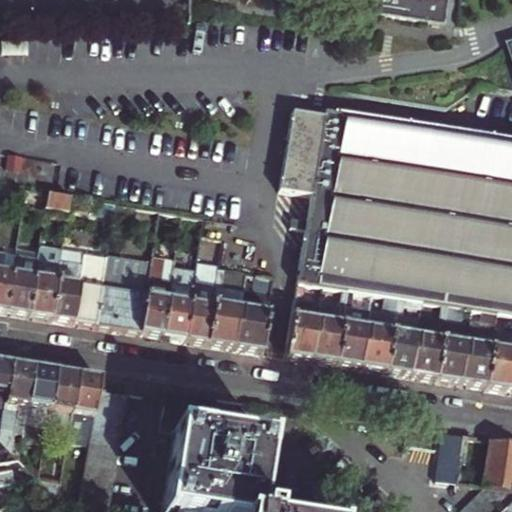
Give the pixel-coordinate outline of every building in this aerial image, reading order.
[(441,0),(289,0),(296,1),(295,0),(344,0),(343,9),(438,24),(441,0)] [(267,2),(261,6),(266,13),(272,8),(267,2)] [(511,61),(511,144),(324,114),(323,122),(290,117),(277,196),(310,202),(296,285),(298,285),(371,297),(395,301),(470,313),(495,318),(511,320),(511,381),(510,396),(511,396),(511,45),(507,47),(511,61)] [(44,213),(44,211),(46,196),(24,193),(22,209),(44,213)] [(46,196),(44,211),(68,214),(70,200),(46,196)] [(148,283),(139,338),(153,340),(161,341),(171,283),(156,281),(162,247),(153,246),(150,269),(148,283)] [(150,269),(38,251),(37,257),(44,259),(42,266),(59,268),(60,263),(82,267),(104,270),(103,277),(148,283),(150,269)] [(0,315),(5,316),(11,276),(14,257),(4,255),(0,254),(0,315)] [(175,343),(184,345),(196,269),(197,257),(190,256),(185,285),(171,283),(161,341),(175,343)] [(11,276),(5,316),(18,319),(27,320),(36,261),(14,257),(11,276)] [(36,261),(27,320),(41,322),(50,324),(59,268),(42,266),(44,259),(37,257),(36,261)] [(63,326),(72,327),(82,267),(60,263),(59,268),(50,324),(63,326)] [(82,267),(72,327),(85,329),(95,331),(103,277),(104,270),(82,267)] [(196,269),(184,345),(197,347),(206,348),(216,284),(218,272),(196,269)] [(108,333),(139,338),(148,283),(103,277),(95,331),(108,333)] [(240,314),(244,295),(221,291),(222,285),(216,284),(206,348),(222,351),(232,352),(235,332),(240,333),(243,314),(240,314)] [(263,298),(244,295),(240,314),(243,314),(240,333),(235,332),(232,352),(247,355),(260,357),(270,293),(264,292),(263,298)] [(296,297),(285,361),(303,364),(308,364),(312,345),(315,345),(318,325),(316,325),(319,307),(300,304),(301,298),(296,297)] [(383,376),(393,313),(395,301),(371,297),(368,315),(366,333),(368,333),(365,353),(361,353),(358,372),(372,374),(383,376)] [(316,325),(318,325),(315,345),(312,345),(308,364),(322,367),(334,369),(344,305),(339,304),(338,310),(319,307),(316,325)] [(350,305),(344,305),(334,369),(348,371),(358,372),(361,353),(365,353),(368,333),(366,333),(368,315),(349,311),(350,305)] [(399,314),(393,313),(383,376),(399,379),(407,380),(411,361),(414,361),(417,341),(416,341),(418,322),(398,319),(399,314)] [(467,330),(464,348),(467,349),(464,368),(460,368),(457,388),(475,391),(483,392),(493,328),(495,318),(470,313),(468,325),(487,327),(487,333),(467,330)] [(416,341),(417,341),(414,361),(411,361),(407,380),(424,383),(433,384),(443,321),(438,320),(437,325),(418,322),(416,341)] [(449,321),(443,321),(433,384),(449,387),(457,388),(460,368),(464,368),(467,349),(464,348),(467,330),(448,327),(449,321)] [(499,329),(493,328),(483,392),(497,394),(510,396),(511,381),(511,337),(498,335),(499,329)] [(0,404),(4,405),(10,367),(0,366),(0,365),(0,404)] [(24,438),(28,411),(35,371),(27,370),(10,367),(4,405),(0,427),(0,444),(12,457),(16,437),(24,438)] [(35,371),(28,411),(48,414),(54,374),(47,373),(35,371)] [(48,414),(70,418),(77,378),(67,376),(54,374),(48,414)] [(77,378),(70,418),(67,435),(66,444),(88,447),(97,392),(98,381),(89,380),(77,378)] [(106,511),(126,397),(97,392),(88,447),(77,511),(106,511)] [(45,431),(67,435),(70,418),(48,414),(45,431)] [(511,447),(440,436),(432,484),(480,492),(511,497),(511,447)] [(270,511),(275,485),(273,485),(272,488),(236,481),(240,463),(238,463),(229,461),(220,460),(218,460),(217,478),(177,471),(176,474),(179,474),(172,511),(270,511)] [(37,482),(57,502),(60,483),(37,479),(37,482)] [(511,497),(480,492),(459,511),(500,511),(503,510),(511,500),(511,497)] [(511,511),(511,500),(503,510),(504,511),(511,511)]
